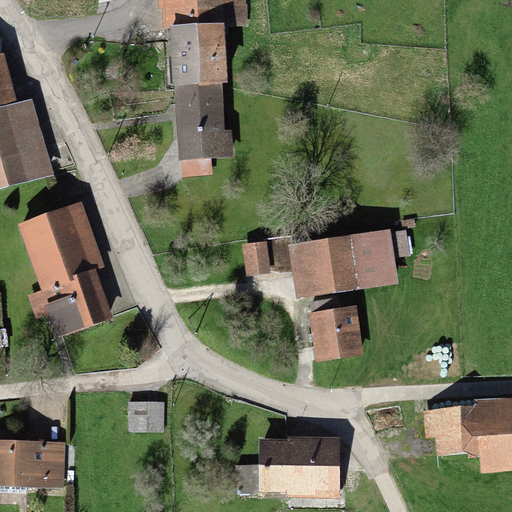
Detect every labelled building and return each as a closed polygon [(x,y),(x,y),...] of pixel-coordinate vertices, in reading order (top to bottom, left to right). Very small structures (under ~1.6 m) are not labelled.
[(167,22),(219,21),(244,21),(243,0),(157,0),(158,14),(167,13),(167,22)] [(169,86),(175,86),(220,85),(219,21),(167,22),(169,86)] [(0,108),(9,105),(0,73),(0,108)] [(175,86),(177,158),(222,157),(220,85),(175,86)] [(0,108),(0,186),(48,172),(27,100),(9,105),(0,108)] [(93,264),(76,205),(0,226),(0,290),(35,280),(93,264)] [(386,233),(388,254),(405,252),(402,231),(386,233)] [(386,233),(285,245),(291,294),(392,282),(388,254),(386,233)] [(243,247),(245,275),(265,273),(263,245),(243,247)] [(93,264),(35,280),(50,332),(108,315),(93,264)] [(308,313),(312,357),(356,353),(352,309),(308,313)] [(511,403),(436,405),(436,412),(423,412),(424,435),(437,435),(438,452),(477,451),(478,470),(511,468),(511,403)] [(160,404),(128,404),(129,434),(161,433),(160,404)] [(0,483),(58,486),(60,443),(0,441),(0,483)] [(334,442),(256,441),(255,468),(255,496),(333,497),(334,442)] [(255,496),(255,468),(233,468),(233,496),(255,496)]
